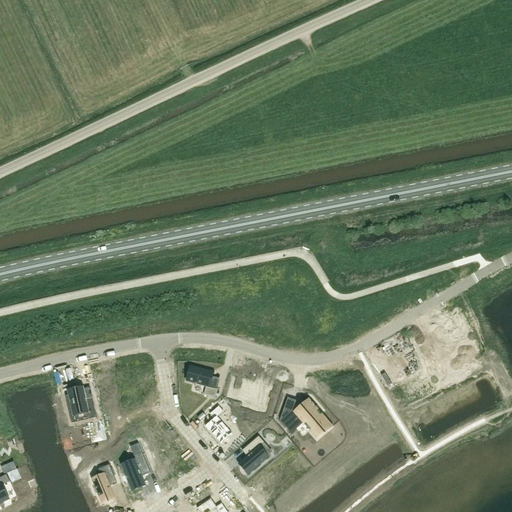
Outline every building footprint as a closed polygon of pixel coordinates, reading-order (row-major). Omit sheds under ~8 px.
[(190,366),(186,381),(206,386),(204,395),(215,398),(217,389),(210,387),(214,372),(190,366)] [(136,375),(121,378),(123,387),(126,387),(129,399),(152,395),(150,381),(138,383),(136,375)] [(233,377),(228,396),(240,400),(240,398),(244,399),(243,406),(253,408),(255,402),(264,404),(269,387),(258,384),(233,377)] [(68,395),(65,396),(68,410),(71,409),(72,416),(75,415),(76,419),(87,417),(88,420),(97,418),(92,397),(86,398),(84,388),(67,391),(68,395)] [(152,395),(129,399),(133,422),(145,419),(143,410),(155,407),(152,395)] [(284,408),(279,420),(291,434),(303,423),(312,434),(320,427),(324,432),(332,426),(309,400),(295,412),(284,408)] [(214,418),(205,426),(220,444),(232,434),(217,416),(223,411),(218,405),(209,413),(214,418)] [(144,428),(137,432),(140,436),(142,435),(144,440),(143,441),(144,441),(150,437),(144,428)] [(135,429),(128,432),(131,439),(138,436),(135,429)] [(154,443),(150,446),(157,456),(161,453),(168,463),(181,454),(164,429),(151,439),(154,443)] [(250,455),(238,464),(248,475),(268,457),(260,448),(265,444),(259,436),(244,449),(250,455)] [(136,461),(121,467),(131,492),(143,487),(139,477),(150,472),(142,452),(134,455),(136,461)] [(8,464),(2,466),(5,474),(11,471),(8,464)] [(101,475),(91,479),(100,499),(113,494),(110,486),(117,483),(109,465),(98,469),(101,475)] [(276,470),(258,486),(269,498),(287,483),(276,470)] [(0,504),(9,499),(2,485),(8,482),(5,475),(0,477),(0,504)] [(227,511),(222,504),(217,507),(211,499),(197,509),(198,511),(227,511)]
